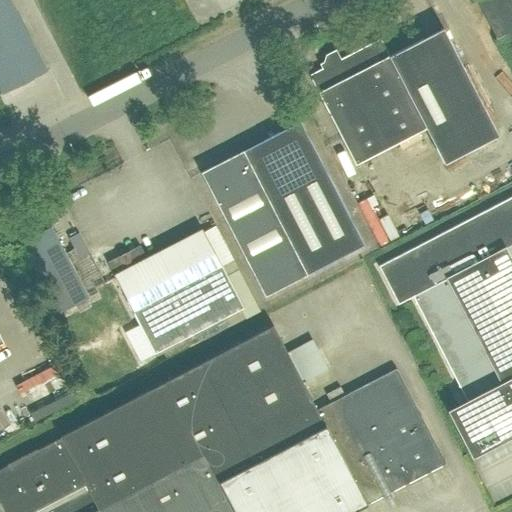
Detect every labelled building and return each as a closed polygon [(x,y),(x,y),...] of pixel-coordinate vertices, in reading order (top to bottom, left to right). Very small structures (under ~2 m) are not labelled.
[(0,0),(0,90),(2,94),(46,71),(8,0),(0,0)] [(113,0),(70,0),(97,50),(131,33),(113,0)] [(157,0),(113,0),(131,33),(165,15),(157,0)] [(511,0),(476,0),(496,38),(506,33),(511,43),(511,0)] [(382,43),(375,41),(314,73),(311,80),(318,93),(355,165),(426,128),(444,163),(498,136),(443,28),(389,56),(382,43)] [(363,246),(317,156),(260,185),(245,156),(243,150),(212,166),(200,172),(264,297),(306,275),(363,246)] [(457,197),(473,192),(469,182),(454,188),(457,197)] [(511,197),(378,269),(397,304),(413,296),(470,405),(455,413),(475,451),(511,432),(511,197)] [(376,211),(387,232),(406,223),(395,201),(376,211)] [(51,226),(23,241),(60,313),(89,298),(51,226)] [(243,308),(221,265),(203,231),(188,239),(114,277),(154,354),(243,308)] [(203,363),(0,469),(0,498),(7,511),(353,511),(367,505),(326,425),(274,326),(203,363)] [(396,370),(318,410),(326,425),(367,505),(383,496),(386,502),(393,499),(390,493),(445,464),(396,370)]
